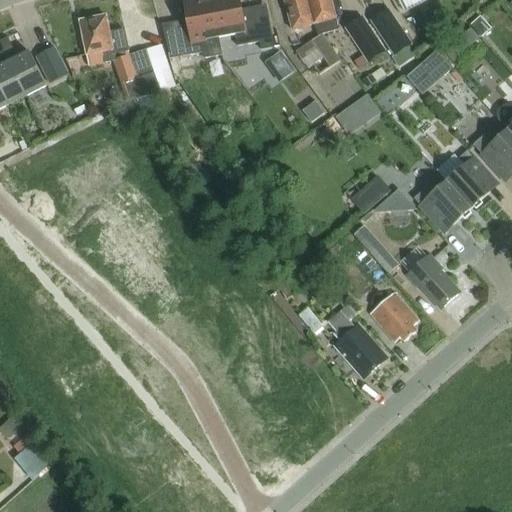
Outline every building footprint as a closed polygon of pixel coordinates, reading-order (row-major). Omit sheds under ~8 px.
[(223,56),(220,39),(212,0),(198,0),(185,3),(190,26),(178,28),(184,58),(204,54),(206,60),(223,56)] [(239,47),(255,44),(261,43),(255,14),(243,16),(240,0),(212,0),(220,39),(236,35),(239,47)] [(285,0),(293,31),(315,26),(308,0),(285,0)] [(325,35),(325,36),(340,31),(331,0),(308,0),(315,26),(317,25),(320,37),(325,35)] [(389,10),(371,23),(394,58),(409,48),(413,46),(389,10)] [(159,94),(161,93),(147,53),(130,58),(129,52),(125,32),(111,35),(107,17),(81,22),(88,56),(113,51),(114,56),(116,56),(118,63),(116,64),(130,104),(159,94)] [(345,29),(344,30),(363,57),(368,65),(387,53),(386,52),(363,17),(345,29)] [(479,36),(489,27),(481,18),(471,27),(479,36)] [(473,42),(478,37),(470,29),(465,34),(473,42)] [(324,36),(325,36),(325,35),(320,37),(320,38),(297,53),(309,70),(314,67),(320,76),(342,62),(324,36)] [(9,38),(1,42),(1,43),(7,55),(15,50),(9,38)] [(454,64),(463,56),(453,46),(444,54),(454,64)] [(394,58),(392,60),(399,70),(416,58),(409,48),(394,58)] [(45,62),(40,65),(50,86),(70,76),(57,49),(42,56),(45,62)] [(283,80),(298,71),(286,49),(271,58),(283,80)] [(11,63),(28,97),(48,87),(31,53),(11,63)] [(363,57),(354,63),(359,71),(368,65),(363,57)] [(0,87),(10,106),(28,97),(11,63),(0,68),(0,87)] [(423,96),(433,88),(417,69),(407,78),(423,96)] [(372,76),(363,83),(368,90),(377,83),(372,76)] [(0,111),(10,106),(0,87),(0,111)] [(161,93),(159,94),(163,107),(171,104),(166,91),(161,93)] [(352,134),(387,115),(375,93),(341,112),(352,134)] [(316,103),(303,112),(312,125),(325,116),(316,103)] [(509,132),(511,135),(511,105),(510,105),(504,106),(498,112),(497,116),(498,119),(509,132)] [(85,106),(75,111),(77,117),(87,112),(85,106)] [(201,122),(192,108),(180,115),(189,129),(201,122)] [(511,177),(511,135),(509,132),(499,141),(490,131),(474,146),(506,183),(511,177)] [(499,186),(468,152),(459,160),(455,156),(437,171),(448,183),(472,210),(499,186)] [(199,166),(190,173),(203,188),(212,181),(199,166)] [(357,200),(372,214),(396,187),(381,173),(357,200)] [(472,210),(448,183),(438,192),(431,185),(415,200),(445,234),(472,210)] [(401,267),(367,227),(356,236),(391,276),(401,267)] [(422,289),(442,311),(461,294),(441,271),(443,270),(431,256),(408,277),(420,291),(422,289)] [(306,291),(324,276),(313,263),(295,279),(306,291)] [(300,289),(292,280),(282,288),(290,298),(300,289)] [(378,309),(371,315),(396,344),(402,339),(406,344),(418,332),(414,328),(420,323),(395,294),(378,309)] [(350,306),(328,324),(336,333),(333,336),(339,343),(334,347),(360,376),(366,371),(370,376),(383,364),(379,360),(384,355),(359,326),(355,329),(350,322),(358,315),(350,306)] [(326,329),(311,310),(302,317),(317,336),(326,329)] [(11,421),(0,430),(0,436),(3,440),(9,441),(18,433),(17,428),(11,421)] [(19,457),(36,478),(50,466),(34,445),(19,457)]
